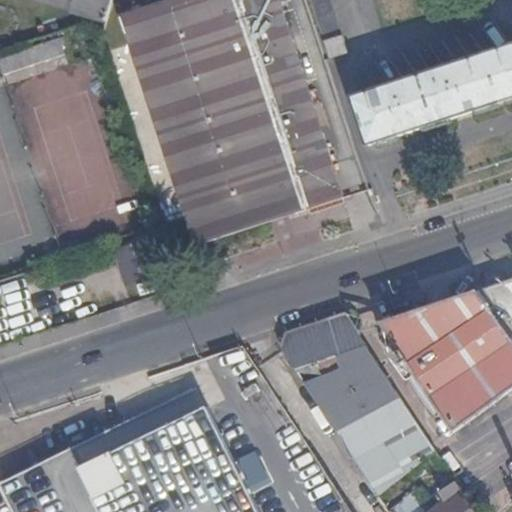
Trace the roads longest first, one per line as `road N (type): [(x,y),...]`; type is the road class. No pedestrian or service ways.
road 1 (primary): [(511,219),(237,311)]
road 2 (primary): [(237,311),(0,387)]
road 3 (residential): [(237,311),(366,511)]
